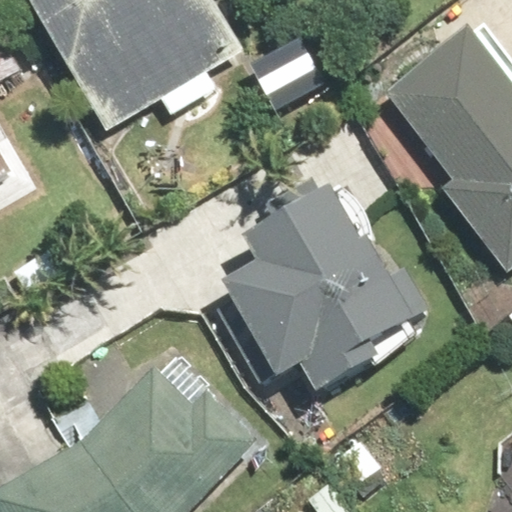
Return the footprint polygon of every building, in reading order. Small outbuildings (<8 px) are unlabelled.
[(221,72),(254,55),(225,0),(47,0),(116,129),(168,101),(178,120),(231,92),(221,72)] [(0,180),(20,169),(0,132),(0,96),(30,80),(0,24),(0,180)] [(511,54),(492,26),(400,93),(463,180),(449,190),(511,275),(511,54)] [(404,273),(343,184),(257,242),(272,264),(234,290),(296,381),(316,367),(335,396),(396,356),(390,348),(443,312),(412,267),(404,273)] [(212,405),(178,365),(94,443),(4,499),(9,511),(204,511),(274,444),(224,392),(212,405)]
